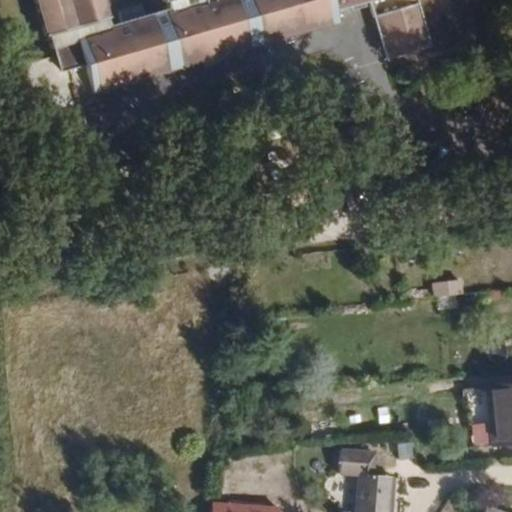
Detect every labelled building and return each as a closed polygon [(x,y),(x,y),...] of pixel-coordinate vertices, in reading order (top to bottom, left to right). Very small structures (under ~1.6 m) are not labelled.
[(433,48),(419,0),(160,0),(162,7),(166,6),(167,11),(142,19),(139,7),(118,14),(121,25),(108,30),(108,21),(101,0),(30,0),(43,40),(47,40),(54,63),(6,76),(12,93),(22,90),(23,98),(55,115),(62,114),(63,119),(72,118),(73,126),(87,132),(77,101),(90,96),(92,101),(340,27),(335,10),(353,3),(363,0),(370,0),(389,60),(433,48)] [(368,5),(367,0),(363,0),(353,3),(354,9),(368,5)] [(452,295),(452,282),(430,282),(430,297),(431,298),(452,295)] [(244,393),(243,375),(231,376),(233,394),(244,393)] [(511,449),(511,389),(477,394),(482,453),(511,449)] [(383,511),(384,477),(369,476),(369,454),(338,453),(336,476),(354,477),(353,511),(383,511)]
